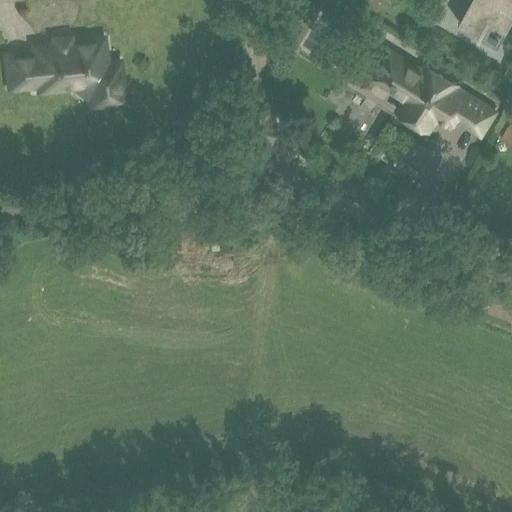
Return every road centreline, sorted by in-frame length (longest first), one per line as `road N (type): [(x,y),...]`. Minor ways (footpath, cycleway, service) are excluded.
road 1 (residential): [(0,221),(275,165)]
road 2 (tertiary): [(511,277),(316,198),(275,165)]
road 3 (tertiary): [(275,165),(258,112),(263,0)]
